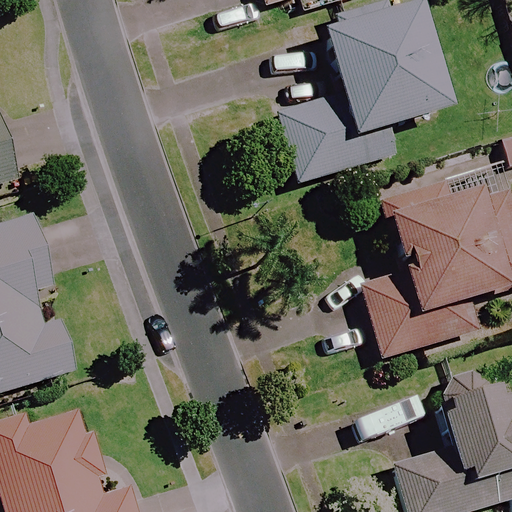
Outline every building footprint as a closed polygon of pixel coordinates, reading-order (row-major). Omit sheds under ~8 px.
[(257,0),(261,13),(306,0),(257,0)] [(451,119),(422,14),(316,44),(333,106),(272,123),(290,187),(383,161),(377,140),(451,119)] [(0,194),(17,190),(0,130),(0,194)] [(439,192),(434,174),(372,191),(396,280),(358,290),(377,365),(475,339),(467,308),(511,296),(511,228),(498,177),(439,192)] [(53,303),(32,226),(0,234),(0,396),(71,379),(58,329),(37,335),(30,309),(53,303)] [(511,394),(434,417),(445,455),(388,472),(399,511),(489,511),(498,509),(511,505),(511,394)] [(130,511),(125,494),(101,501),(77,418),(25,433),(22,422),(0,428),(0,507),(1,511),(130,511)]
